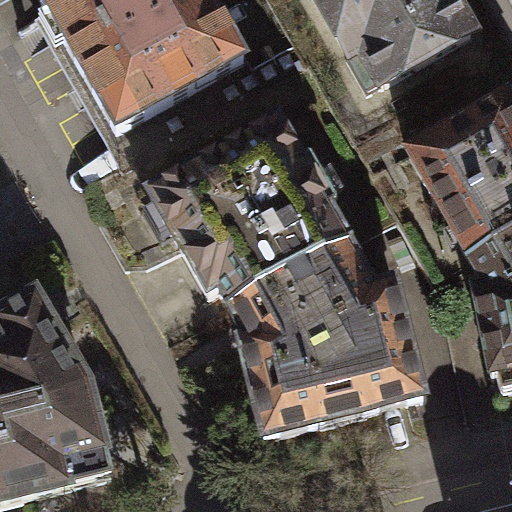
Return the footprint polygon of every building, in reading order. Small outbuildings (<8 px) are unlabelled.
[(71,0),(35,0),(44,16),(71,0)] [(248,64),(210,0),(71,0),(44,16),(116,139),(248,64)] [(309,0),(366,100),(471,40),(447,0),(309,0)] [(511,245),(511,111),(505,100),(407,158),(470,269),(511,245)] [(278,129),(150,202),(207,302),(218,296),(229,316),(346,249),(325,213),(336,207),(309,159),(299,165),(278,129)] [(511,245),(470,269),(489,301),(476,303),(490,381),(511,375),(511,245)] [(373,294),(346,249),(229,316),(248,346),(238,352),(261,445),(421,407),(395,290),(373,294)] [(0,510),(111,482),(88,395),(34,301),(0,321),(0,510)]
